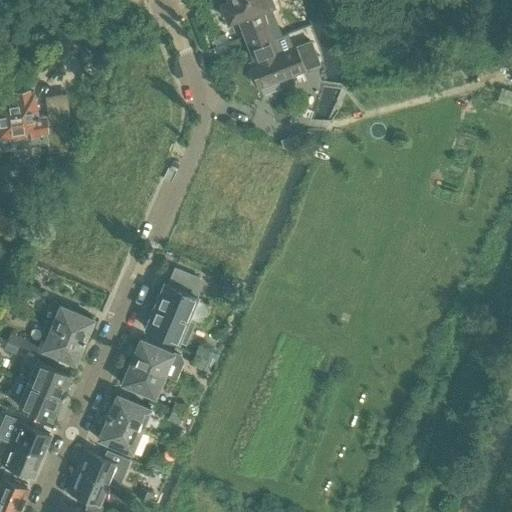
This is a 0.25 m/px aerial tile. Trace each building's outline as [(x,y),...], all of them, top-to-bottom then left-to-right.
[(280,36),(266,0),(228,0),(221,3),(228,21),(237,17),(249,48),(277,38),(280,36)] [(409,0),(375,0),(374,9),(408,13),(409,0)] [(246,71),(251,82),(256,83),(258,87),(304,69),(305,70),(320,64),(311,40),(295,46),(293,41),(280,46),(277,38),(249,48),(254,61),(249,63),(250,67),(246,71)] [(62,159),(69,139),(66,120),(65,110),(37,115),(33,91),(29,92),(28,87),(14,89),(14,94),(8,95),(8,90),(0,91),(0,136),(8,135),(10,148),(46,143),(50,162),(41,184),(49,188),(60,160),(62,159)] [(197,296),(202,283),(200,278),(174,267),(167,284),(163,282),(153,305),(188,319),(198,297),(197,296)] [(41,290),(30,285),(26,294),(38,299),(41,290)] [(93,318),(58,304),(49,326),(84,340),(93,318)] [(188,319),(153,305),(144,327),(179,342),(183,332),(189,335),(195,322),(188,319)] [(18,346),(42,357),(45,351),(74,363),(84,340),(49,326),(43,339),(41,338),(38,344),(11,332),(7,341),(18,346)] [(174,352),(140,338),(130,360),(172,377),(177,365),(170,362),(174,352)] [(18,346),(7,341),(3,349),(15,354),(18,346)] [(210,350),(198,345),(194,354),(206,359),(210,350)] [(190,364),(202,369),(206,359),(194,354),(190,364)] [(69,374),(35,359),(25,382),(60,397),(69,374)] [(172,377),(130,360),(121,383),(155,397),(165,375),(171,378),(172,377)] [(16,404),(50,419),(60,397),(25,382),(16,404)] [(151,408),(116,394),(107,416),(141,430),(151,408)] [(186,407),(174,402),(171,409),(183,414),(186,407)] [(167,419),(179,424),(183,414),(171,409),(167,419)] [(97,438),(132,453),(141,430),(107,416),(97,438)] [(13,419),(4,431),(0,429),(0,437),(10,442),(41,455),(50,434),(18,421),(13,419)] [(41,455),(10,442),(5,454),(1,452),(0,454),(0,463),(1,464),(32,477),(41,455)] [(118,463),(86,450),(77,471),(109,484),(118,463)] [(151,456),(149,461),(147,466),(159,471),(163,462),(151,456)] [(68,493),(88,501),(86,506),(100,511),(102,507),(100,506),(109,484),(77,471),(68,493)] [(0,497),(20,506),(28,488),(1,477),(2,476),(0,474),(0,497)] [(139,487),(136,495),(149,500),(152,492),(139,487)] [(0,511),(17,511),(20,506),(0,497),(0,511)] [(59,511),(99,511),(100,511),(86,506),(83,511),(64,503),(59,511)]
